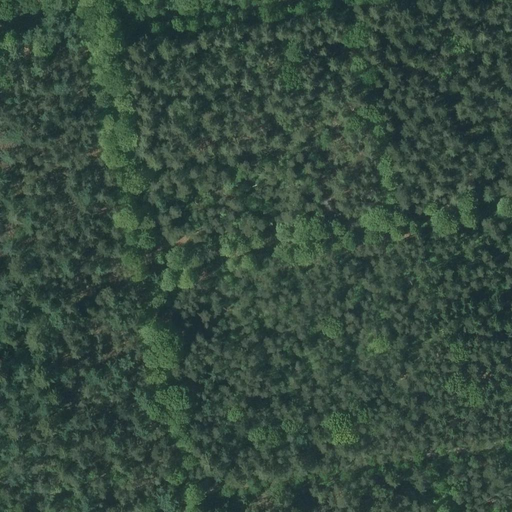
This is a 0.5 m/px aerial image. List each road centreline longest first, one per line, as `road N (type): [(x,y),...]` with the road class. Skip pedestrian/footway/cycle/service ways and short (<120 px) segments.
road 1 (track): [(274,0),(98,27),(145,269)]
road 2 (track): [(145,269),(511,195)]
road 3 (track): [(511,442),(185,498),(188,511)]
road 4 (track): [(140,511),(185,498),(145,269)]
